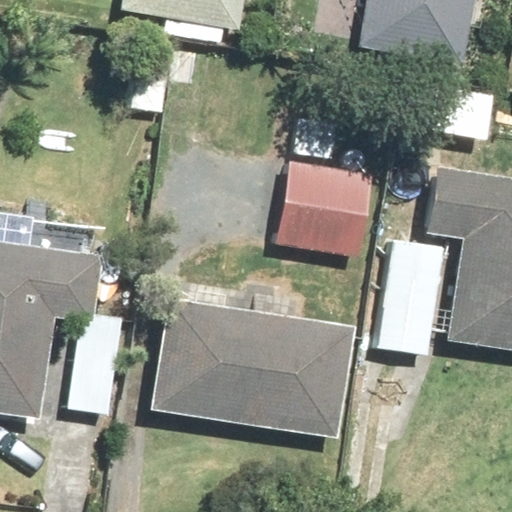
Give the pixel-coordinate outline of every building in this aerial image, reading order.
[(103,0),(102,7),(144,14),(141,34),(206,44),(210,24),(219,26),(222,0),(103,0)] [(341,0),(340,43),(447,48),(449,0),(341,0)] [(461,165),(467,110),(378,100),(372,155),(461,165)] [(323,119),(271,112),(252,243),(335,255),(349,158),(318,154),(323,119)] [(395,232),(431,235),(422,345),(511,352),(511,176),(400,168),(395,232)] [(418,239),(369,232),(352,346),(402,353),(418,239)] [(79,243),(0,236),(0,410),(19,412),(28,317),(72,321),(79,243)] [(341,321),(155,299),(141,416),(327,438),(341,321)]
